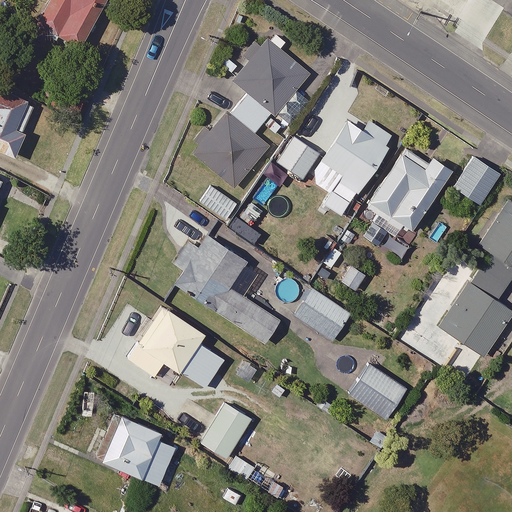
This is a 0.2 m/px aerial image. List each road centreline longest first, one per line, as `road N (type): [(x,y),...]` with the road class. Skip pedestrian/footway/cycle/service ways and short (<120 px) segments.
road 1 (tertiary): [(0,436),(184,0)]
road 2 (tertiary): [(511,114),(340,0)]
